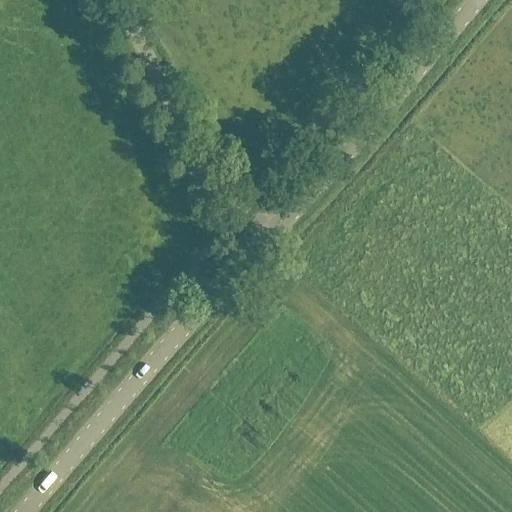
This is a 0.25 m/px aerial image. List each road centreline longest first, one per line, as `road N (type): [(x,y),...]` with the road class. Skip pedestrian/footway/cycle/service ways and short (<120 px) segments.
road 1 (tertiary): [(251,258),(475,0)]
road 2 (tertiary): [(28,511),(251,258)]
road 3 (unclassified): [(251,258),(121,0)]
